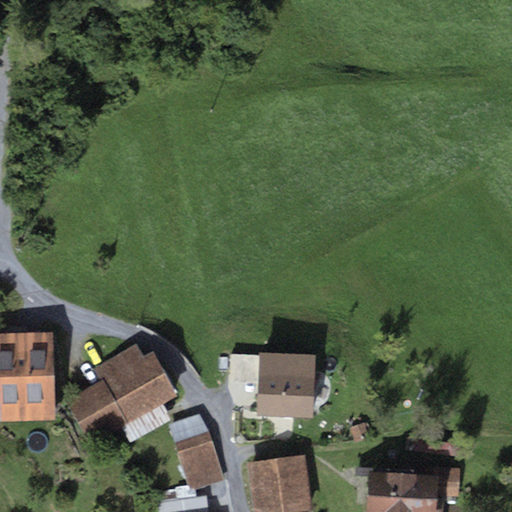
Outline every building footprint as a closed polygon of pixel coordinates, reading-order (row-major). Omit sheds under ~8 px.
[(52,338),(0,339),(0,423),(54,423),(52,338)] [(100,380),(65,399),(91,447),(123,430),(129,442),(170,420),(162,404),(176,397),(153,355),(142,360),(135,347),(94,369),(100,380)] [(316,355),(259,352),(259,356),(257,384),(256,415),(313,418),(316,355)] [(257,384),(259,356),(231,355),(229,382),(257,384)] [(170,426),(191,488),(222,477),(201,416),(170,426)] [(366,423),(350,428),(355,444),(371,439),(366,423)] [(409,436),(407,450),(450,456),(452,442),(409,436)] [(311,511),(304,457),(248,465),(253,511),(311,511)] [(461,468),(403,465),(402,472),(400,511),(441,511),(442,496),(460,497),(461,468)] [(400,511),(402,472),(369,470),(366,511),(400,511)] [(209,511),(207,493),(154,500),(155,511),(209,511)]
